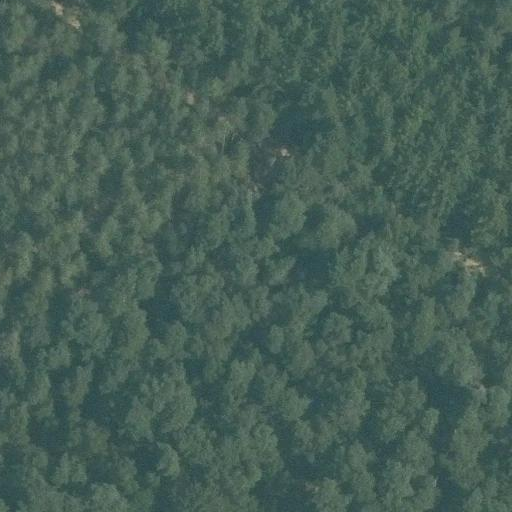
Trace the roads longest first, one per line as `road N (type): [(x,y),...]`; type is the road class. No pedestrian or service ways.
road 1 (track): [(511,281),(214,106)]
road 2 (track): [(288,153),(0,326)]
road 3 (track): [(22,0),(214,106)]
